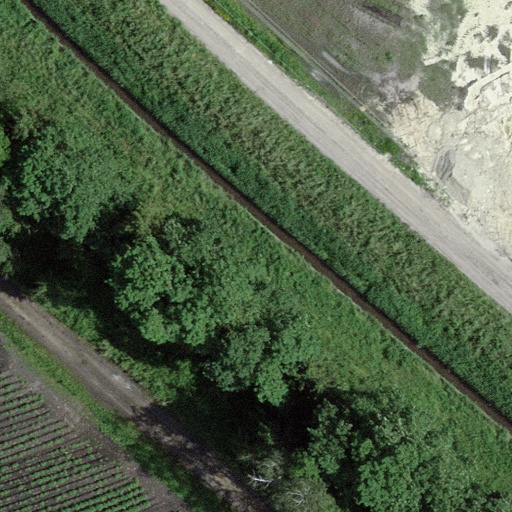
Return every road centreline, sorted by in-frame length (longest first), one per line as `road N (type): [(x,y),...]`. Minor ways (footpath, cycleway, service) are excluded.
road 1 (track): [(184,0),(243,61),(511,288)]
road 2 (track): [(0,221),(317,511)]
